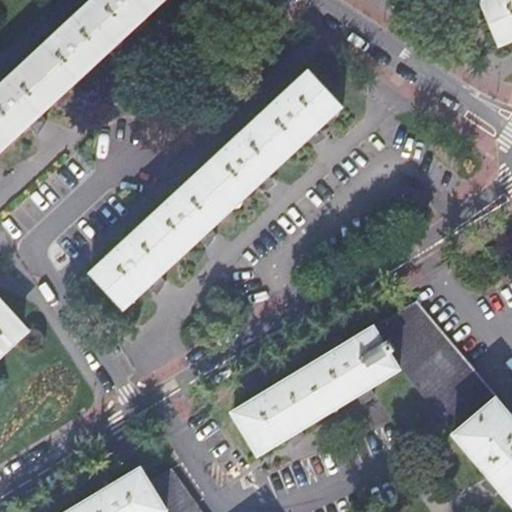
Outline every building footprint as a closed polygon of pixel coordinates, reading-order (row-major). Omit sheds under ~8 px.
[(84,74),(90,81),(104,68),(99,63),(137,28),(142,33),(154,21),(149,16),(166,0),(92,0),(0,86),(0,150),(27,125),(31,130),(43,119),(40,116),(62,95),(84,74)] [(511,0),(488,0),(481,3),(500,47),(511,42),(511,0)] [(257,188),(261,193),(273,182),(269,178),(307,142),(311,146),(324,135),(319,130),(342,109),(307,71),(90,275),(124,311),(147,289),(152,295),(164,283),(160,279),(199,242),(203,247),(214,237),(210,232),(257,188)] [(19,330),(24,325),(0,299),(0,354),(22,334),(19,330)] [(371,331),(401,370),(452,431),(494,396),(416,304),(371,331)] [(401,370),(371,331),(235,413),(260,456),(288,439),(292,444),(308,438),(303,430),(356,397),(360,403),(377,396),(371,388),(401,370)] [(511,417),(494,396),(452,431),(490,476),(487,479),(497,495),(503,491),(511,502),(511,417)] [(162,511),(166,509),(150,482),(142,468),(68,511),(162,511)] [(150,482),(166,509),(168,511),(203,511),(172,468),(150,482)]
